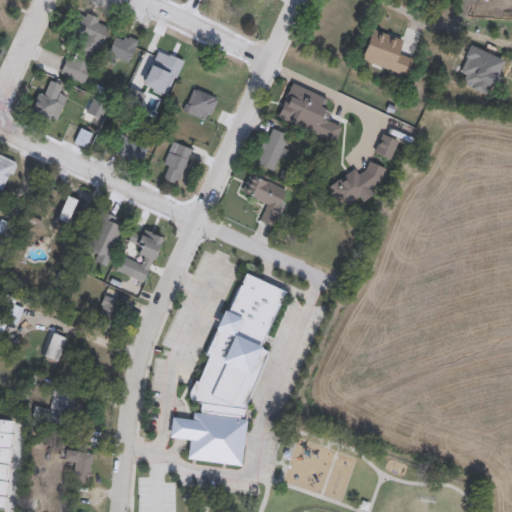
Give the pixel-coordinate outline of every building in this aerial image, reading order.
[(272,0),(264,17),(241,6),(243,0),(272,0)] [(61,73),(67,57),(72,59),(76,50),(65,46),(78,11),(109,23),(86,83),(61,73)] [(129,63),(108,54),(117,32),(138,41),(129,63)] [(503,60),(488,94),(462,83),(466,75),(459,72),(471,45),(503,60)] [(177,79),(150,70),(157,51),(184,60),(177,79)] [(38,92),(44,94),(49,80),(63,86),(57,101),(64,104),(55,125),(29,115),(38,92)] [(184,113),(192,89),(217,98),(209,122),(184,113)] [(292,137),(275,173),(256,164),(273,128),(292,137)] [(75,143),(81,130),(91,134),(85,147),(75,143)] [(178,185),(160,178),(175,142),(193,150),(178,185)] [(0,192),(0,156),(15,163),(2,193),(0,192)] [(288,189),(274,227),(261,222),(267,204),(243,194),(250,174),(288,189)] [(71,226),(57,220),(67,196),(81,202),(71,226)] [(86,248),(103,212),(127,223),(109,259),(86,248)] [(161,237),(145,283),(129,277),(144,231),(161,237)] [(242,266),(186,400),(182,462),(241,465),(244,411),(295,288),(242,266)] [(0,294),(16,300),(13,306),(22,309),(16,326),(6,322),(0,334),(0,294)] [(66,339),(58,363),(42,357),(51,334),(66,339)] [(75,396),(70,416),(81,418),(79,429),(31,419),(34,408),(49,411),(53,391),(75,396)] [(0,511),(0,429),(16,431),(7,511),(0,511)] [(92,454),(88,486),(72,485),(74,464),(63,463),(64,451),(92,454)] [(161,485),(148,485),(148,499),(161,499),(161,485)]
